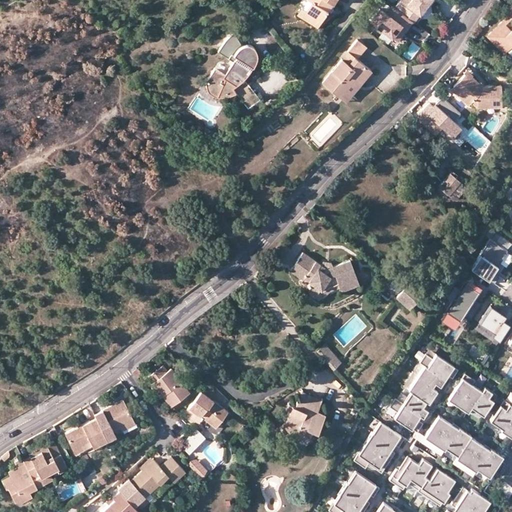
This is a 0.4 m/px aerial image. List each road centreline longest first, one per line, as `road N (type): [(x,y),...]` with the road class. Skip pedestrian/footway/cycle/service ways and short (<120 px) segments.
road 1 (residential): [(120,369),(239,271),(315,184),(444,61),(484,0)]
road 2 (residential): [(0,445),(120,369)]
